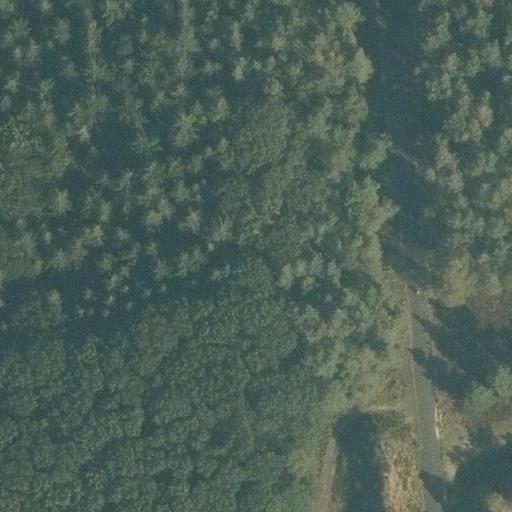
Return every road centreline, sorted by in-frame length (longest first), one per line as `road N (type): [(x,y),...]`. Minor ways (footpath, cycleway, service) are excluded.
road 1 (track): [(386,0),(439,511)]
road 2 (track): [(430,424),(381,413),(350,422),(329,464),(319,511)]
